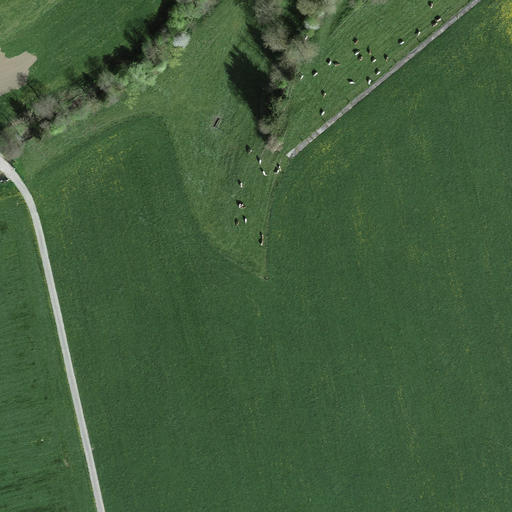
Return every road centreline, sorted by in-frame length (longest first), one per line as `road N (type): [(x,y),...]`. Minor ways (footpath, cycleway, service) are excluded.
road 1 (unclassified): [(101,511),(39,234),(15,177),(0,162)]
road 2 (unclassified): [(289,154),(476,0)]
